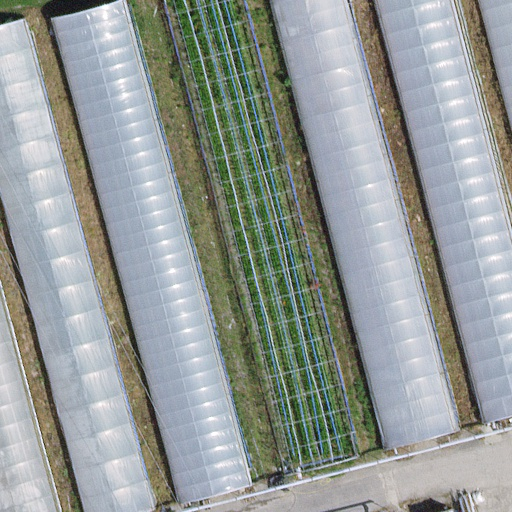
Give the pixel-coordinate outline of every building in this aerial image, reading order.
[(94,0),(34,16),(163,504),(270,476),(143,0),(94,0)] [(143,0),(270,476),(373,449),(253,0),(143,0)] [(471,423),(358,0),(253,0),(373,449),(471,423)] [(358,0),(471,423),(511,412),(511,165),(468,0),(358,0)] [(511,0),(468,0),(511,165),(511,0)] [(0,25),(0,248),(69,511),(134,511),(163,504),(34,16),(0,25)] [(0,511),(69,511),(0,248),(0,511)]
